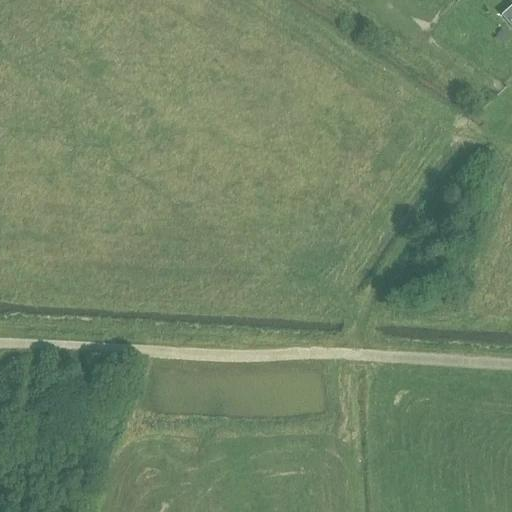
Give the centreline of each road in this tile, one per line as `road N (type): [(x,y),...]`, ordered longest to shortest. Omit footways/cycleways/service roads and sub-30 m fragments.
road 1 (track): [(0,341),(351,355)]
road 2 (track): [(330,0),(509,117)]
road 3 (track): [(351,355),(511,365)]
